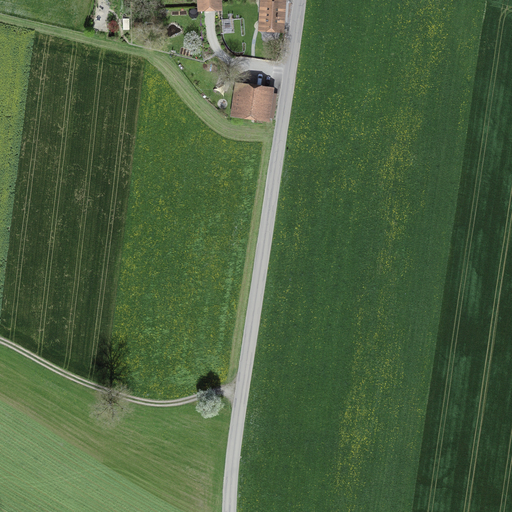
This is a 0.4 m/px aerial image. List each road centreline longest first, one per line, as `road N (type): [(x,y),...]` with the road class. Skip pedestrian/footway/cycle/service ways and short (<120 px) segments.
road 1 (unclassified): [(230,511),(299,0)]
road 2 (track): [(242,393),(164,406),(123,400),(0,343)]
